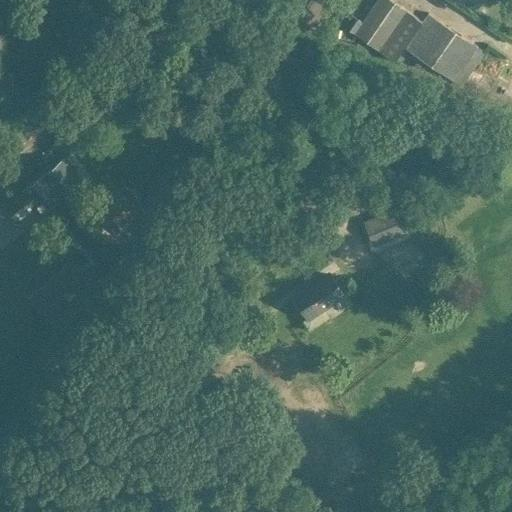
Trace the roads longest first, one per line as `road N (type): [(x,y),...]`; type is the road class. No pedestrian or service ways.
road 1 (track): [(290,0),(20,433),(0,447)]
road 2 (tertiary): [(0,152),(193,0)]
